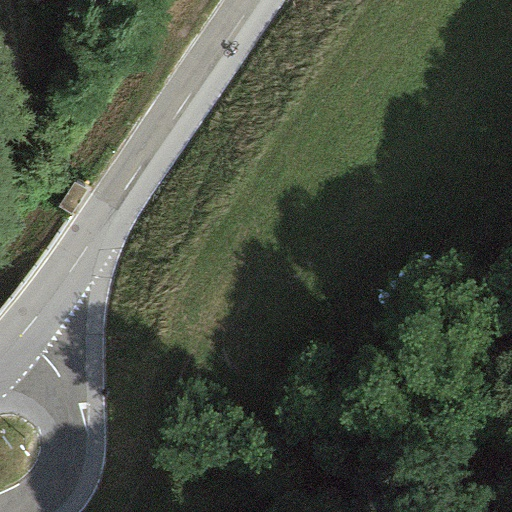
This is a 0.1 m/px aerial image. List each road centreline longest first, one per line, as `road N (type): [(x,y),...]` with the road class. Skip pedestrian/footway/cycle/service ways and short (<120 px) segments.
road 1 (tertiary): [(20,336),(251,0)]
road 2 (tertiary): [(20,336),(62,381),(73,424),(71,462),(34,511)]
road 3 (track): [(163,511),(220,327)]
